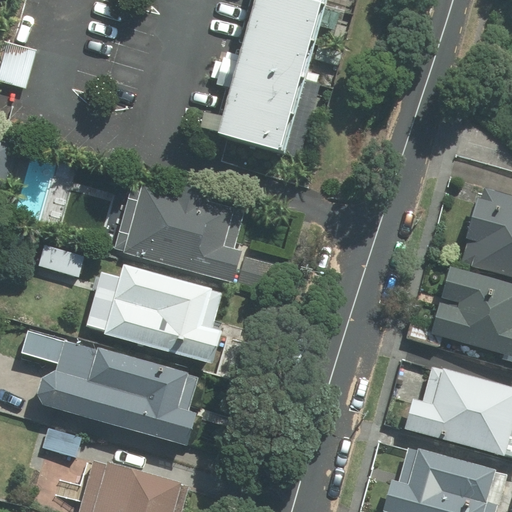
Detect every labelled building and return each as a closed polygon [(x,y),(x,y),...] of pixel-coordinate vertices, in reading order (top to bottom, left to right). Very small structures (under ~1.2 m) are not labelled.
[(261,0),(224,134),(281,150),(323,0),(261,0)] [(0,84),(29,92),(41,48),(8,38),(0,65),(0,84)] [(0,138),(0,205),(18,144),(0,138)] [(215,225),(115,193),(97,248),(197,280),(215,225)] [(511,210),(460,198),(442,267),(511,284),(511,210)] [(86,255),(48,245),(41,270),(80,280),(86,255)] [(201,300),(88,264),(69,322),(183,358),(201,300)] [(511,302),(423,280),(407,342),(500,365),(511,319),(511,302)] [(167,381),(46,342),(24,411),(145,449),(167,381)] [(405,368),(387,441),(492,467),(510,395),(405,368)] [(84,436),(50,426),(44,446),(78,456),(84,436)] [(376,459),(362,511),(467,511),(475,484),(376,459)] [(169,511),(174,496),(66,462),(49,511),(169,511)]
